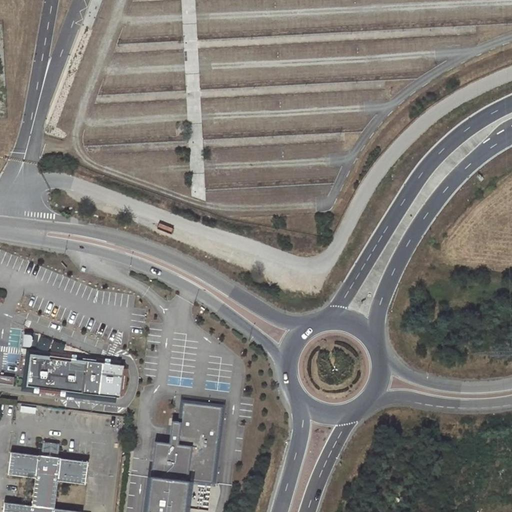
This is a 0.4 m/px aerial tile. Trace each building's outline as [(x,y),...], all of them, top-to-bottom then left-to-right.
[(119,397),(123,365),(37,354),(36,356),(28,354),(24,383),(33,384),(33,386),(119,397)] [(13,376),(0,374),(0,382),(12,383),(13,376)] [(154,441),(145,511),(184,511),(188,480),(212,483),(221,406),(181,401),(179,421),(171,420),(168,442),(154,441)] [(39,444),(37,458),(62,461),(64,448),(39,444)] [(60,511),(55,511),(58,484),(78,486),(86,488),(89,465),(62,461),(37,458),(11,455),(8,477),(35,481),(32,509),(4,504),(3,511),(60,511)]
